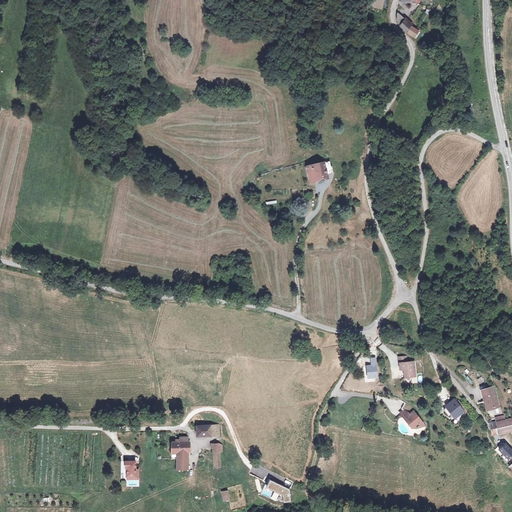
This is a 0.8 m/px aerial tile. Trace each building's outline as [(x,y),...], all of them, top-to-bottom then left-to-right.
[(407,22),(397,15),(396,18),(400,24),(399,25),(407,31),(411,25),(410,24),(411,22),(408,20),(407,22)] [(413,36),(418,28),(411,25),(407,31),(413,36)] [(326,161),(306,166),(310,178),(315,177),(315,179),(327,177),(329,176),(326,161)] [(407,362),(399,362),(400,368),(403,369),(405,369),(406,377),(416,376),(414,361),(407,362)] [(482,377),(478,379),(481,385),(486,383),(482,377)] [(493,388),(483,391),(486,402),(488,402),(490,410),(501,407),(498,398),(496,398),(493,388)] [(465,412),(462,409),(457,402),(449,409),(454,415),(457,419),(465,413),(465,412)] [(419,427),(423,424),(414,412),(411,414),(409,412),(412,408),(407,404),(403,409),(404,409),(408,412),(410,415),(408,417),(408,420),(407,421),(413,428),(417,429),(417,428),(418,429),(420,428),(419,427)] [(404,409),(401,414),(408,420),(408,417),(410,415),(408,412),(404,409)] [(452,418),(454,415),(449,409),(446,411),(452,418)] [(499,428),(511,425),(511,419),(507,421),(498,422),(499,428)] [(511,425),(499,428),(501,433),(511,431),(511,425)] [(218,437),(218,428),(196,427),(196,437),(211,437),(211,436),(214,436),(214,437),(218,437)] [(171,454),(171,460),(175,459),(182,459),(183,443),(187,443),(187,438),(180,438),(179,443),(170,443),(169,454),(171,454)] [(175,459),(175,470),(187,470),(187,443),(183,443),(182,459),(175,459)] [(500,449),(504,453),(510,449),(506,444),(505,444),(500,449)] [(213,450),(213,457),(219,457),(219,452),(222,452),(222,445),(218,445),(212,445),(212,449),(213,450)] [(128,468),(128,476),(133,476),(133,479),(139,480),(139,471),(135,471),(135,462),(125,463),(126,468),(128,468)] [(290,489),(270,480),(266,487),(283,495),(283,502),(290,501),(290,489)]
